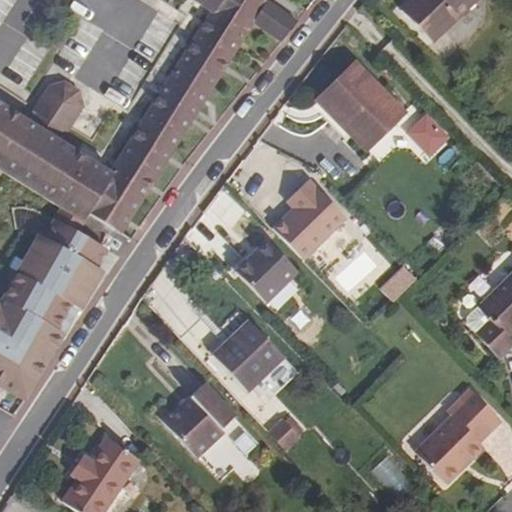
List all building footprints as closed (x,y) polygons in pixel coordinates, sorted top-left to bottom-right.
[(0,172),(83,224),(88,216),(121,236),(254,25),(279,44),(297,22),(263,0),(190,0),(210,14),(111,171),(62,143),(84,106),(79,89),(65,81),(49,85),(25,121),(0,104),(0,172)] [(479,0),(410,0),(402,8),(435,42),(479,0)] [(367,154),(405,115),(353,62),(314,101),(315,102),(351,137),(367,154)] [(351,137),(315,102),(308,109),(344,144),(351,137)] [(263,221),(302,263),(346,221),(307,180),(263,221)] [(0,382),(31,398),(106,247),(42,216),(1,300),(0,299),(0,382)] [(222,232),(208,247),(233,270),(246,255),(222,232)] [(298,270),(268,238),(233,271),(264,305),(298,270)] [(402,265),(378,288),(391,303),(416,280),(402,265)] [(511,267),(476,304),(487,315),(471,330),(496,355),(511,339),(505,332),(511,324),(511,267)] [(176,326),(188,305),(170,294),(158,315),(176,326)] [(284,358),(248,321),(212,357),(248,393),(284,358)] [(197,459),(221,436),(224,433),(221,430),(235,416),(204,383),(187,399),(189,401),(178,411),(176,409),(169,415),(162,422),(197,459)] [(452,418),(415,454),(445,485),(483,449),(479,445),(501,423),(472,393),(449,415),(452,418)] [(169,415),(162,407),(154,413),(162,422),(169,415)] [(299,436),(282,419),(268,433),(284,450),(299,436)] [(104,511),(137,460),(105,440),(90,462),(83,458),(71,477),(78,481),(63,504),(74,511),(104,511)] [(372,469),(393,497),(410,483),(388,456),(372,469)]
